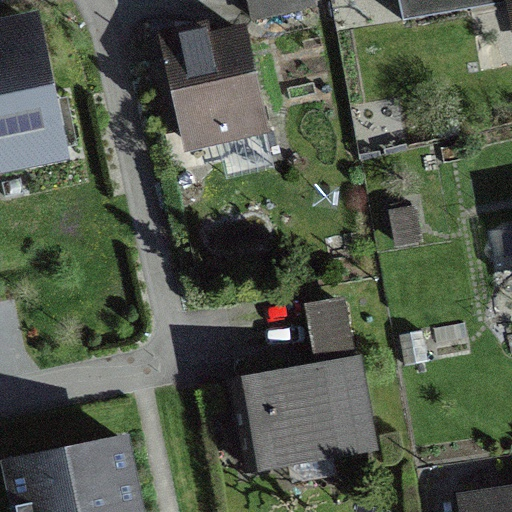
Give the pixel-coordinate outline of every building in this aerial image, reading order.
[(318,19),(313,0),(248,0),(256,33),(318,19)] [(511,0),(397,0),(404,31),(509,11),(511,19),(511,0)] [(0,160),(62,148),(36,25),(0,32),(0,160)] [(266,143),(246,39),(170,53),(190,158),(266,143)] [(378,458),(360,368),(348,310),(310,318),(321,375),(230,393),(248,484),(378,458)] [(143,511),(130,447),(8,472),(16,511),(143,511)] [(511,511),(511,495),(463,503),(464,511),(511,511)]
